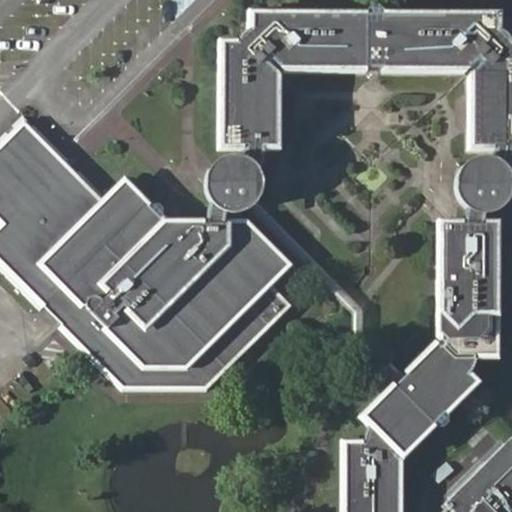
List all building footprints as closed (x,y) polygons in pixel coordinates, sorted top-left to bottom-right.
[(491,150),(509,150),(511,150),(511,41),(509,41),(496,26),(496,8),(241,10),(241,26),(228,40),(215,39),(213,152),(244,152),(261,151),(274,151),(277,71),(466,71),(467,150),(491,150)] [(219,222),(203,221),(161,220),(117,176),(96,195),(25,123),(0,147),(0,228),(1,229),(0,229),(0,266),(121,390),(208,391),(288,307),(270,288),(288,270),(239,223),(219,222)] [(500,176),(509,150),(491,150),(486,165),(494,169),(500,176)] [(261,151),(244,152),(241,165),(246,168),(250,172),(252,178),(261,151)] [(208,199),(212,204),(217,209),(222,211),(224,212),(229,213),(235,213),(241,210),(247,206),(250,202),(253,197),(255,191),(255,183),(252,178),(250,172),(246,168),(241,165),(236,163),(230,162),(223,162),(215,165),(210,169),(206,177),(205,181),(205,186),(206,193),(208,199)] [(503,183),(500,176),(494,169),(486,165),(481,163),(473,163),(468,165),(463,166),(458,170),(454,175),(452,180),(452,181),(450,189),(451,195),(454,202),(463,211),(469,213),(473,214),(479,214),(484,214),(489,213),(493,209),(498,205),(502,200),(503,191),(503,183)] [(362,311),(253,197),(250,202),(247,206),(350,313),(351,336),(394,380),(402,372),(360,332),(362,311)] [(212,204),(203,221),(219,222),(222,211),(217,209),(212,204)] [(463,211),(462,223),(484,224),(484,214),(479,214),(473,214),(469,213),(463,211)] [(339,511),(400,511),(402,459),(475,384),(467,374),(457,363),(452,356),(461,357),(474,357),(498,356),(498,223),(484,224),(462,223),(437,223),(438,338),(402,372),(394,380),(360,414),(359,421),(363,424),(372,433),(378,440),(365,440),(354,439),(340,438),(339,511)] [(471,363),(474,357),(461,357),(452,356),(457,363),(467,374),(467,368),(471,363)] [(372,433),(363,424),(354,439),(365,440),(378,440),(372,433)] [(511,511),(511,440),(509,437),(443,504),(450,511),(511,511)]
